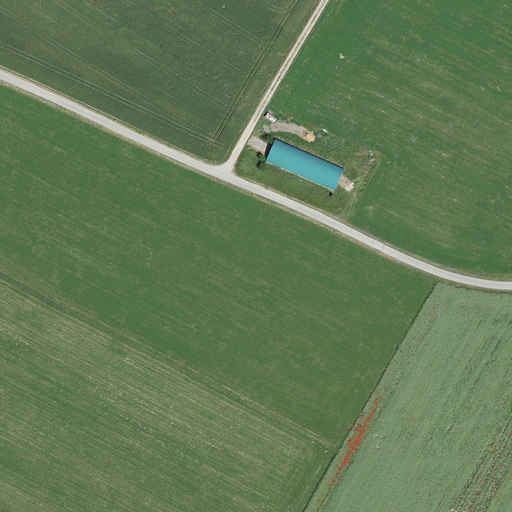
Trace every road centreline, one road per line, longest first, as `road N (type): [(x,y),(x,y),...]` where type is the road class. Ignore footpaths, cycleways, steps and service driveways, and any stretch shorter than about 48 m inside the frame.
road 1 (unclassified): [(511,285),(420,264),(0,76)]
road 2 (track): [(322,0),(223,175)]
